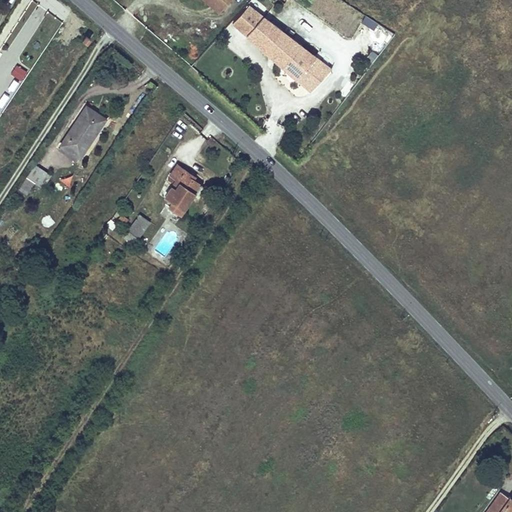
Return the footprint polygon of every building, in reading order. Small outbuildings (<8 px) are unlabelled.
[(206,0),(219,11),(228,0),(206,0)] [(248,5),(232,23),(310,91),(331,69),(248,5)] [(365,16),(362,21),(373,29),(377,23),(365,16)] [(78,157),(104,120),(85,107),(60,144),(78,157)] [(78,157),(60,144),(57,148),(75,161),(78,157)] [(42,188),(51,175),(35,164),(18,190),(26,196),(34,183),(42,188)] [(169,200),(187,172),(177,165),(167,179),(173,183),(164,197),(169,200)] [(187,172),(169,200),(181,209),(198,186),(188,178),(190,174),(187,172)] [(133,245),(149,222),(139,215),(127,231),(132,235),(128,241),(133,245)] [(94,264),(101,254),(93,248),(86,259),(94,264)] [(511,511),(511,499),(501,491),(485,511),(511,511)]
